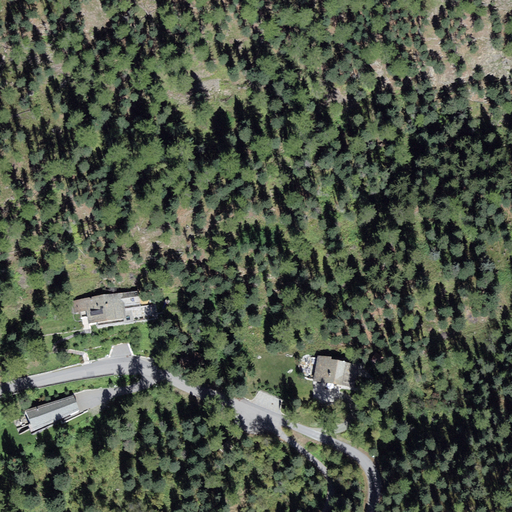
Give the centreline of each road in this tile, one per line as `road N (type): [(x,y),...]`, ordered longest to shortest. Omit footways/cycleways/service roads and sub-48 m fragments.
road 1 (residential): [(0,392),(125,368),(252,410)]
road 2 (residential): [(252,410),(350,449),(366,464),(370,511)]
road 3 (residential): [(252,410),(299,457),(320,494),(318,511)]
